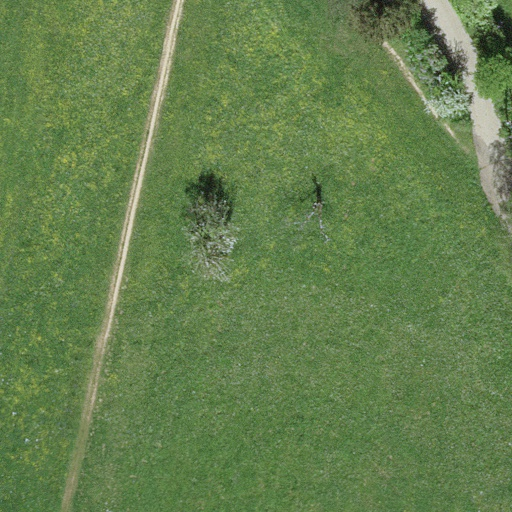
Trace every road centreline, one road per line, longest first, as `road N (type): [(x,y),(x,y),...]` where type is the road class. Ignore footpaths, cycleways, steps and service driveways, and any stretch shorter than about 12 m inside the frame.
road 1 (track): [(67,511),(181,0)]
road 2 (track): [(355,0),(441,112),(496,166)]
